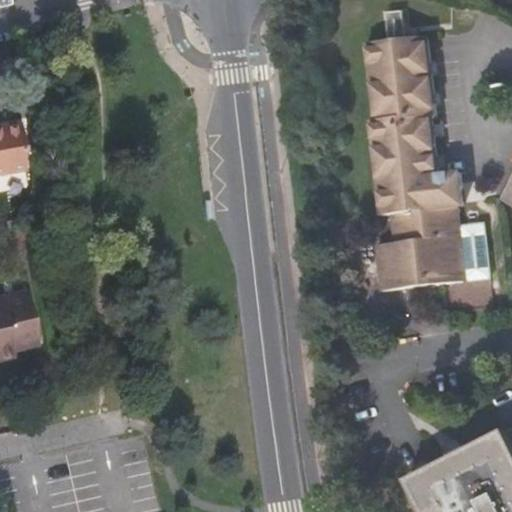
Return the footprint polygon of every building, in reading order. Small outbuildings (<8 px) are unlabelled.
[(427,38),(366,45),(375,122),(371,123),(382,217),(392,216),(396,245),(377,248),(383,292),(466,281),(457,209),(452,209),(442,210),(440,194),(430,116),(436,115),(427,38)] [(0,173),(27,169),(20,127),(0,130),(0,173)] [(511,183),(503,198),(511,203),(511,183)] [(450,193),(440,194),(442,210),(452,209),(450,193)] [(4,298),(0,299),(0,359),(4,359),(2,350),(37,342),(28,298),(6,304),(4,298)] [(451,468),(448,462),(407,483),(421,511),(511,511),(511,429),(464,454),(467,460),(451,468)] [(464,454),(448,462),(451,468),(467,460),(464,454)]
